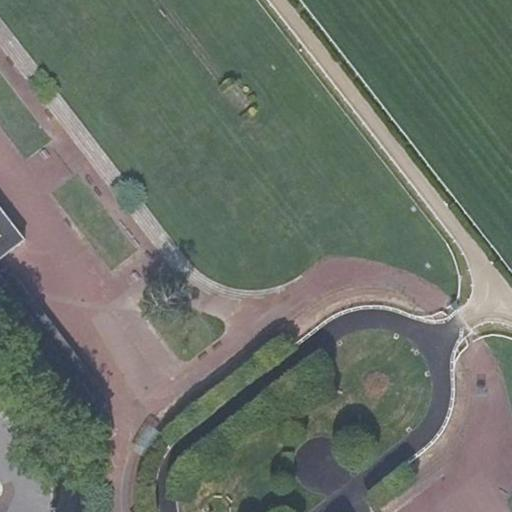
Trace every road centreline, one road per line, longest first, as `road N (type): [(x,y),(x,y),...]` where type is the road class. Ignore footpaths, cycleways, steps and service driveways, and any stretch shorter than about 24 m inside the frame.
road 1 (unknown): [(323,511),(428,431),(436,416),(442,376),(434,345),(382,318),(337,327),(178,448),(165,482),(167,511)]
road 2 (unknown): [(511,299),(278,0)]
